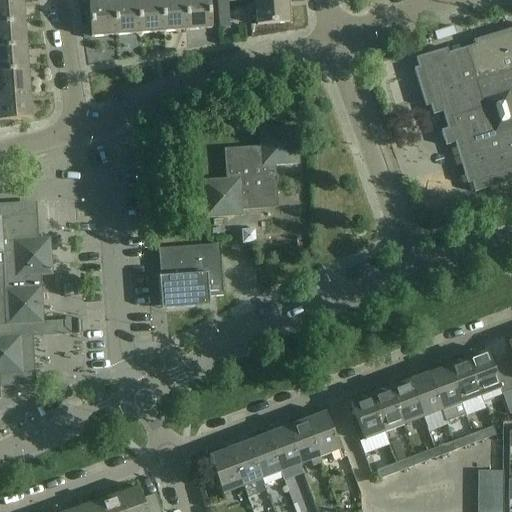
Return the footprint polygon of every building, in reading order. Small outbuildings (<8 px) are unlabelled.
[(0,2),(0,26),(24,24),(22,0),(0,2)] [(184,0),(181,0),(161,2),(163,33),(187,31),(184,0)] [(209,0),(184,0),(187,31),(211,30),(209,0)] [(289,24),(287,0),(278,0),(255,2),(257,26),(289,24)] [(161,2),(138,3),(140,35),(163,33),(161,2)] [(138,3),(114,5),(117,37),(140,35),(138,3)] [(227,4),(217,5),(219,29),(229,28),(227,4)] [(92,39),(117,37),(114,5),(90,7),(91,26),(92,38),(92,39)] [(432,31),(450,27),(447,17),(430,22),(432,31)] [(0,26),(0,50),(26,48),(24,24),(0,26)] [(91,26),(81,26),(83,39),(92,39),(92,38),(91,26)] [(511,29),(471,42),(472,47),(447,54),(446,50),(414,59),(432,116),(441,113),(446,130),(440,132),(444,147),(453,144),(466,186),(471,184),(473,193),(511,181),(511,29)] [(0,50),(0,74),(28,72),(26,48),(0,50)] [(0,74),(0,97),(30,96),(28,72),(0,74)] [(0,122),(31,120),(30,96),(0,97),(0,122)] [(274,167),(298,166),(296,129),(259,131),(260,155),(237,157),(237,150),(224,151),(226,181),(203,183),(205,219),(242,217),(241,205),(265,204),(264,197),(276,197),(274,167)] [(0,376),(22,375),(19,338),(18,326),(43,324),(39,276),(51,276),(48,239),(22,241),(21,217),(0,218),(0,376)] [(242,245),(255,244),(255,231),(242,232),(242,245)] [(218,246),(158,250),(159,277),(157,278),(159,311),(209,308),(208,298),(222,297),(218,246)] [(75,286),(63,287),(63,297),(76,296),(76,291),(75,286)] [(96,323),(95,299),(75,300),(76,324),(96,323)] [(511,358),(511,363),(503,367),(511,390),(511,341),(506,344),(511,358)] [(485,352),(466,359),(480,398),(499,391),(501,395),(511,390),(503,367),(492,371),(485,352)] [(466,359),(446,367),(461,405),(480,398),(466,359)] [(446,367),(427,374),(442,413),(445,422),(464,415),(446,367)] [(427,374),(408,381),(422,420),(442,413),(427,374)] [(408,381),(388,389),(403,427),(422,420),(408,381)] [(388,389),(369,396),(384,435),(403,427),(388,389)] [(364,442),(384,435),(369,396),(349,403),(364,442)] [(324,413),(304,421),(319,459),(339,452),(324,413)] [(304,421),(284,428),(299,467),(310,463),(312,467),(321,464),(319,459),(304,421)] [(284,428),(266,435),(280,474),(283,482),(302,475),(299,467),(284,428)] [(492,428),(472,435),(475,444),(495,436),(492,428)] [(266,435),(246,443),(261,481),(280,474),(266,435)] [(472,435),(453,443),(456,451),(475,444),(472,435)] [(246,443),(227,450),(241,489),(261,481),(246,443)] [(397,443),(388,446),(395,465),(404,461),(397,443)] [(453,443),(434,450),(437,458),(456,451),(453,443)] [(222,496),(241,489),(227,450),(207,458),(222,496)] [(434,450),(415,457),(418,466),(437,458),(434,450)] [(404,461),(395,465),(398,473),(418,466),(415,457),(404,461)] [(395,465),(376,472),(379,481),(398,473),(395,465)] [(477,473),(477,485),(503,485),(503,473),(477,473)] [(477,485),(477,497),(503,497),(503,485),(477,485)] [(137,488),(117,495),(123,511),(160,511),(155,495),(141,500),(137,488)] [(123,511),(117,495),(98,501),(101,511),(123,511)] [(477,497),(477,509),(503,509),(503,497),(477,497)] [(101,511),(98,501),(78,509),(78,511),(101,511)]
